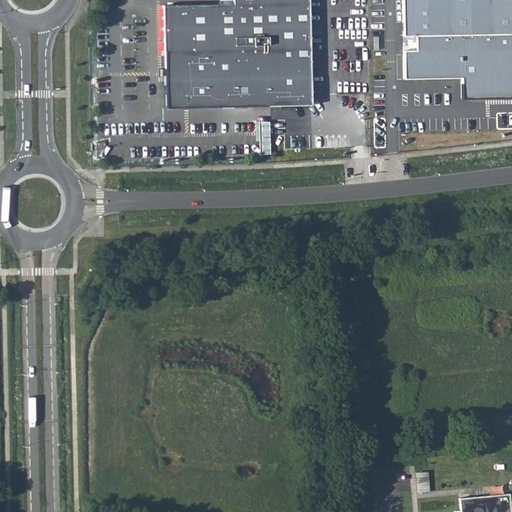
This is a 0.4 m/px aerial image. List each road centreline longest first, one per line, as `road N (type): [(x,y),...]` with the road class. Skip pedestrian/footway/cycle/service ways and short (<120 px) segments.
road 1 (residential): [(511,176),(310,196),(143,200)]
road 2 (unclassified): [(19,237),(27,262),(35,511)]
road 3 (unclassified): [(52,511),(50,238)]
road 4 (unclassified): [(15,18),(27,132),(17,170)]
road 5 (unclassified): [(52,169),(41,132),(46,19)]
